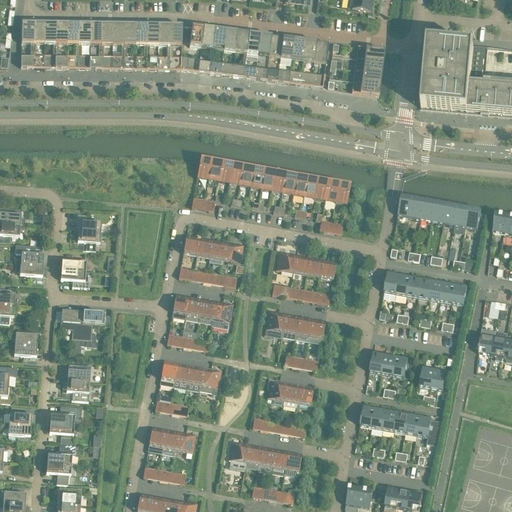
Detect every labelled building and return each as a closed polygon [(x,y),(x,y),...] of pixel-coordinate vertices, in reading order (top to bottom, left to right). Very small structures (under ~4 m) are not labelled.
[(372,16),(374,4),(349,0),(347,12),(372,16)] [(21,70),(32,70),(33,26),(21,26),(21,46),(30,46),(30,58),(21,57),(21,70)] [(32,70),(44,71),(44,58),(35,58),(35,46),(44,46),(44,26),(33,26),(32,70)] [(44,71),(55,71),(56,26),(44,26),(44,46),(53,47),(53,58),(44,58),(44,71)] [(55,71),(66,71),(67,58),(58,58),(58,47),(67,47),(67,26),(56,26),(55,71)] [(66,71),(78,71),(79,27),(67,26),(67,47),(76,47),(75,58),(67,58),(66,71)] [(78,71),(89,71),(89,59),(81,58),(81,47),(90,47),(90,27),(79,27),(78,71)] [(89,71),(101,71),(101,27),(90,27),(90,47),(98,47),(98,59),(89,59),(89,71)] [(101,71),(112,72),(112,59),(104,59),(104,47),(112,48),(113,27),(101,27),(101,71)] [(112,72),(123,72),(124,27),(113,27),(112,48),(121,48),(121,59),(112,59),(112,72)] [(123,72),(135,72),(135,59),(126,59),(126,48),(135,48),(136,27),(124,27),(123,72)] [(135,72),(146,72),(147,28),(136,27),(135,48),(144,48),(144,59),(135,59),(135,72)] [(146,72),(158,72),(158,60),(149,59),(149,48),(158,48),(158,28),(147,28),(146,72)] [(158,72),(169,73),(170,28),(158,28),(158,48),(167,48),(167,60),(158,60),(158,72)] [(170,28),(169,73),(181,73),(181,60),(172,60),(172,48),(181,49),(182,28),(170,28)] [(201,50),(203,30),(196,29),(192,28),(191,35),(189,45),(189,49),(201,50)] [(212,52),(215,32),(203,30),(201,50),(212,52)] [(223,53),(226,33),(215,32),(212,52),(223,53)] [(235,55),(237,34),(226,33),(223,53),(235,55)] [(243,80),(245,62),(248,36),(237,34),(235,55),(243,56),(242,67),(233,66),(232,78),(243,80)] [(248,36),(245,62),(246,56),(257,58),(260,37),(248,36)] [(260,37),(257,58),(269,59),(271,39),(260,37)] [(271,39),(269,59),(280,60),(282,40),(271,39)] [(282,40),(280,60),(291,62),(294,42),(282,40)] [(294,42),(291,62),(302,63),(305,43),(294,42)] [(305,43),(302,63),(314,65),(316,44),(305,43)] [(316,44),(314,65),(325,66),(328,46),(327,46),(316,44)] [(425,78),(425,84),(422,112),(486,118),(511,119),(511,50),(488,49),(429,44),(426,72),(425,78)] [(357,50),(356,61),(381,65),(383,65),(384,53),(382,53),(357,50)] [(186,73),(198,74),(199,61),(181,59),(181,60),(181,73),(186,73)] [(198,74),(209,76),(211,63),(199,61),(198,74)] [(356,61),(354,73),(379,76),(381,76),(383,65),(381,65),(356,61)] [(245,62),(243,80),(254,81),(256,69),(245,67),(245,62)] [(209,76),(220,77),(222,64),(211,63),(209,76)] [(220,77),(232,78),(233,66),(222,64),(220,77)] [(254,81),(265,83),(267,70),(256,69),(254,81)] [(265,83),(277,84),(278,72),(267,70),(265,83)] [(277,84),(288,86),(290,73),(278,72),(277,84)] [(288,86),(299,87),(301,74),(290,73),(288,86)] [(354,73),(353,84),(378,87),(380,87),(381,76),(379,76),(354,73)] [(299,87),(311,89),(312,76),(301,74),(299,87)] [(312,76),(311,89),(322,90),(324,77),(312,76)] [(378,87),(353,84),(351,96),(376,99),(378,99),(380,87),(378,87)] [(197,180),(207,182),(211,164),(200,162),(196,182),(197,182),(197,180)] [(211,164),(207,187),(217,190),(218,185),(222,166),(211,164)] [(228,187),(229,187),(232,168),(222,166),(218,185),(218,186),(219,184),(229,186),(228,187)] [(239,189),(243,170),(232,168),(229,187),(229,186),(239,188),(239,189)] [(250,191),(253,171),(243,170),(239,189),(240,189),(240,188),(250,190),(250,191)] [(260,193),(264,173),(253,171),(250,191),(251,190),(261,192),(260,193)] [(271,195),(275,175),(264,173),(260,193),(261,193),(261,192),(271,194),(271,195)] [(282,197),(285,177),(275,175),(271,195),(272,195),(272,194),(282,196),(282,197)] [(292,199),(296,179),(285,177),(282,197),(282,196),(293,197),(292,199)] [(303,199),(303,201),(307,181),(296,179),(292,199),(293,199),(293,198),(303,199)] [(314,203),(317,183),(307,181),(303,201),(304,199),(314,201),(314,203)] [(324,205),(328,185),(317,183),(314,203),(314,201),(324,203),(324,205)] [(335,206),(338,187),(328,185),(324,205),(325,205),(325,203),(335,205),(335,206)] [(338,187),(335,206),(335,207),(336,205),(346,207),(346,208),(350,189),(338,187)] [(403,219),(409,220),(413,201),(401,199),(398,218),(400,219),(400,220),(403,221),(403,219)] [(210,203),(198,201),(196,212),(208,214),(210,203)] [(419,222),(420,222),(424,203),(413,201),(409,220),(416,221),(415,223),(419,224),(419,222)] [(430,224),(432,224),(435,205),(424,203),(420,222),(427,224),(427,225),(430,226),(430,224)] [(442,226),(443,226),(446,207),(435,205),(432,224),(438,226),(438,227),(441,228),(442,226)] [(453,228),(454,228),(458,209),(446,207),(443,226),(449,228),(449,229),(453,230),(453,228)] [(464,230),(465,230),(469,211),(458,209),(454,228),(461,230),(460,231),(464,232),(464,230)] [(0,215),(0,227),(20,229),(21,217),(19,217),(13,217),(13,211),(7,211),(7,216),(0,215)] [(469,211),(465,230),(472,232),(472,233),(475,234),(475,232),(477,233),(481,213),(469,211)] [(493,235),(504,237),(508,218),(495,216),(493,235)] [(79,223),(78,234),(100,236),(101,225),(93,224),(94,218),(88,218),(87,223),(79,223)] [(338,226),(326,224),(324,235),(336,237),(338,226)] [(20,229),(0,227),(0,238),(19,240),(20,229)] [(100,236),(78,234),(74,234),(73,241),(74,241),(78,242),(77,245),(100,247),(100,236)] [(183,256),(196,259),(199,243),(186,241),(183,256)] [(196,259),(209,261),(212,245),(199,243),(196,259)] [(209,261),(222,263),(225,248),(212,245),(209,261)] [(225,248),(222,263),(240,267),(242,258),(241,258),(243,251),(225,248)] [(21,256),(20,267),(43,268),(44,257),(35,257),(35,251),(36,251),(30,250),(29,256),(21,256)] [(275,273),(293,276),(296,260),(278,257),(277,265),(275,273)] [(62,265),(61,273),(85,275),(86,265),(84,265),(85,261),(74,260),(74,261),(74,264),(62,263),(62,265)] [(293,276),(306,279),(309,263),(296,260),(293,276)] [(306,279),(319,281),(322,265),(309,263),(306,279)] [(322,265),(319,281),(332,283),(335,267),(322,265)] [(43,268),(20,267),(20,278),(42,280),(42,276),(46,276),(47,269),(43,268)] [(237,267),(236,274),(242,275),(244,268),(237,267)] [(60,283),(72,284),(72,290),(89,291),(90,284),(85,284),(85,275),(61,273),(60,280),(60,283)] [(384,295),(395,297),(399,277),(393,276),(393,275),(390,274),(390,276),(388,275),(384,295)] [(395,297),(407,299),(410,279),(404,278),(405,277),(401,276),(401,278),(399,277),(395,297)] [(407,299),(418,301),(421,281),(416,280),(416,279),(412,278),(412,280),(410,279),(407,299)] [(418,301),(429,303),(433,283),(427,282),(427,281),(424,280),(423,282),(421,281),(418,301)] [(429,303),(440,305),(444,285),(438,284),(438,283),(435,282),(434,284),(433,283),(429,303)] [(440,305),(451,307),(455,287),(449,286),(450,285),(446,284),(446,286),(444,285),(440,305)] [(455,287),(451,307),(464,309),(467,290),(465,289),(465,287),(462,287),(462,289),(455,287)] [(0,297),(0,308),(14,309),(15,298),(7,298),(7,292),(1,291),(1,292),(1,297),(0,297)] [(171,320),(185,323),(189,302),(175,300),(175,301),(171,320)] [(185,323),(198,325),(202,304),(189,302),(185,323)] [(198,325),(211,327),(215,307),(202,304),(198,325)] [(215,307),(211,327),(211,329),(227,332),(228,325),(229,326),(231,318),(231,317),(232,310),(215,307)] [(14,309),(0,308),(0,319),(13,320),(14,309)] [(71,341),(81,342),(83,313),(77,313),(77,314),(72,314),(72,313),(73,313),(73,312),(71,312),(71,314),(61,313),(61,314),(61,324),(60,331),(72,332),(71,341)] [(83,313),(81,342),(81,348),(96,350),(94,336),(91,336),(92,327),(104,328),(105,316),(95,316),(95,314),(94,314),(94,315),(94,316),(89,315),(90,314),(83,313)] [(264,338),(281,341),(285,319),(268,316),(264,338)] [(282,340),(295,342),(298,322),(285,319),(281,341),(282,340)] [(295,342),(308,345),(311,324),(298,322),(295,342)] [(311,324),(308,345),(321,347),(324,328),(325,326),(311,324)] [(15,336),(14,347),(37,349),(38,338),(29,337),(30,332),(30,331),(24,331),(23,337),(15,336)] [(479,357),(490,359),(495,340),(496,334),(482,331),(479,357)] [(490,359),(502,361),(506,342),(507,336),(496,334),(495,340),(490,359)] [(506,342),(502,361),(511,362),(511,342),(506,342),(507,336),(506,342)] [(41,349),(37,349),(14,347),(14,359),(36,360),(36,357),(40,357),(41,349)] [(370,375),(381,377),(385,357),(379,356),(379,354),(376,354),(375,356),(373,355),(370,375)] [(381,377),(393,379),(396,359),(390,358),(390,356),(387,356),(386,358),(385,357),(381,377)] [(396,359),(393,379),(404,381),(408,361),(406,361),(406,359),(403,359),(402,360),(396,359)] [(159,388),(173,390),(177,368),(163,366),(163,368),(159,388)] [(68,367),(68,373),(67,384),(89,386),(91,368),(68,367)] [(173,390),(186,392),(190,371),(177,368),(173,390)] [(419,390),(433,392),(436,373),(428,371),(429,369),(425,369),(425,371),(423,370),(419,390)] [(0,387),(8,389),(9,377),(7,377),(7,371),(0,370),(0,387)] [(186,392),(199,395),(203,373),(190,371),(186,392)] [(436,373),(433,392),(443,394),(446,374),(444,374),(445,372),(441,372),(441,373),(436,373)] [(203,373),(199,395),(199,394),(211,396),(211,397),(216,398),(217,393),(217,392),(218,392),(219,384),(220,376),(203,373)] [(66,395),(75,396),(74,402),(80,403),(80,396),(88,397),(89,386),(67,384),(63,384),(62,394),(66,395)] [(265,406),(283,409),(286,388),(269,385),(265,406)] [(8,389),(0,387),(0,399),(7,400),(8,389)] [(283,408),(296,410),(299,390),(286,388),(283,409),(283,408)] [(299,390),(296,410),(309,413),(313,394),(312,394),(313,393),(299,390)] [(360,429),(371,431),(375,411),(369,410),(369,408),(366,408),(366,409),(364,409),(360,429)] [(24,411),(11,410),(11,416),(9,416),(9,427),(31,428),(32,417),(23,417),(24,411)] [(371,431),(383,433),(386,413),(380,412),(381,410),(377,410),(377,411),(375,411),(371,431)] [(383,433),(394,435),(397,415),(392,414),(392,412),(388,412),(388,413),(386,413),(383,433)] [(50,419),(50,426),(74,428),(75,418),(73,418),(73,414),(63,414),(62,417),(50,416),(50,419)] [(394,435),(405,437),(409,417),(403,416),(403,414),(400,414),(399,415),(397,415),(394,435)] [(405,437),(416,439),(420,419),(414,418),(414,416),(411,416),(411,417),(409,417),(405,437)] [(420,419),(416,439),(428,441),(432,421),(430,421),(430,419),(427,418),(426,420),(420,419)] [(74,428),(50,426),(49,434),(49,436),(61,437),(61,441),(71,442),(72,438),(73,438),(74,428)] [(31,428),(9,427),(8,438),(30,440),(30,436),(34,436),(35,436),(35,429),(31,428)] [(147,454),(161,457),(165,435),(151,432),(151,434),(147,454)] [(165,435),(161,457),(174,459),(175,453),(178,437),(165,435)] [(195,440),(178,437),(175,453),(193,456),(194,448),(195,440)] [(47,459),(47,466),(71,468),(72,458),(74,458),(75,449),(59,447),(59,454),(56,454),(55,455),(55,457),(47,456),(47,459)] [(228,463),(246,466),(248,450),(231,447),(230,454),(229,454),(228,463)] [(245,471),(258,473),(261,452),(248,450),(246,466),(245,471)] [(258,474),(271,476),(274,455),(261,452),(258,473),(258,474)] [(271,476),(284,479),(287,457),(274,455),(271,476)] [(287,457),(284,479),(284,478),(297,480),(301,461),(300,461),(301,459),(287,457)] [(71,468),(47,466),(46,474),(46,476),(57,477),(56,487),(68,488),(68,478),(70,478),(71,468)] [(345,511),(357,511),(361,491),(350,489),(349,489),(345,511)] [(3,495),(3,506),(25,508),(26,497),(17,496),(18,491),(18,490),(12,490),(12,496),(3,495)] [(59,490),(58,507),(80,509),(81,498),(81,492),(59,490)] [(395,511),(396,511),(399,492),(388,490),(389,490),(388,490),(383,511),(395,511)] [(361,491),(357,511),(369,511),(372,493),(361,491)] [(407,511),(411,494),(399,492),(396,511),(402,511),(407,511)] [(422,496),(411,494),(407,511),(419,511),(422,496)] [(150,511),(153,501),(140,499),(139,500),(137,511),(150,511)] [(150,511),(164,511),(166,504),(153,501),(150,511)]
